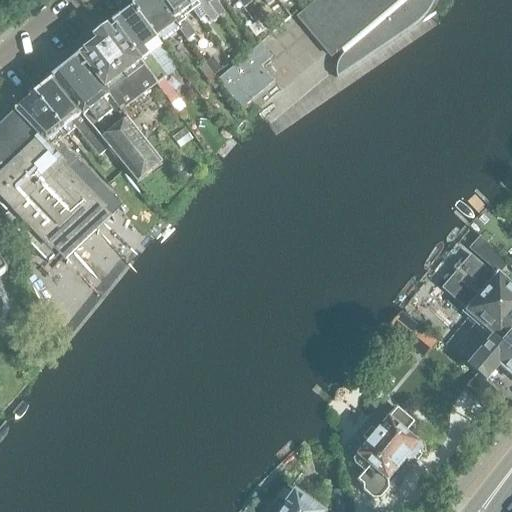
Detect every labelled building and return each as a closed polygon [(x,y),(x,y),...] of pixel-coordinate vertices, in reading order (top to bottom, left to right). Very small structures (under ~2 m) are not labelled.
[(175,26),(156,0),(141,0),(132,8),(133,9),(156,39),(175,26)] [(193,13),(183,0),(156,0),(175,26),(188,41),(196,35),(184,19),(193,13)] [(219,20),(204,0),(183,0),(193,13),(200,23),(206,19),(209,23),(213,24),(219,20)] [(204,0),(217,17),(224,13),(215,0),(204,0)] [(236,0),(244,11),(252,5),(253,4),(250,0),(236,0)] [(317,0),(296,18),(318,44),(328,57),(337,49),(342,54),(339,56),(337,59),(336,61),(335,63),(334,66),(333,69),(333,71),(333,73),(333,76),(334,79),(415,24),(416,22),(420,20),(423,16),(424,15),(427,12),(430,8),(432,4),(433,2),(434,0),(317,0)] [(252,5),(244,11),(252,21),(260,15),(252,5)] [(156,39),(133,9),(112,25),(115,29),(157,85),(165,80),(166,79),(144,50),(157,40),(156,39)] [(157,85),(115,29),(110,33),(109,31),(102,31),(96,36),(95,42),(96,44),(77,58),(79,60),(120,112),(157,85)] [(272,58),(261,45),(232,68),(217,81),(240,111),(274,83),(261,67),(272,58)] [(222,70),(214,59),(206,64),(215,76),(222,70)] [(120,112),(79,60),(52,81),(53,83),(117,161),(137,184),(152,173),(162,164),(127,120),(120,112)] [(211,84),(216,80),(209,71),(204,74),(211,84)] [(117,161),(53,83),(46,88),(45,86),(44,85),(43,85),(42,85),(41,84),(39,85),(37,85),(29,92),(68,137),(76,130),(99,158),(107,168),(117,161)] [(68,137),(29,92),(21,98),(20,99),(20,100),(19,100),(19,101),(19,102),(19,103),(19,104),(19,105),(20,106),(21,108),(14,113),(15,114),(68,171),(77,162),(60,143),(68,137)] [(179,100),(171,105),(176,113),(184,108),(179,100)] [(105,210),(68,171),(15,114),(14,115),(13,114),(0,126),(0,205),(8,214),(4,218),(54,271),(63,261),(64,263),(110,219),(103,211),(105,210)] [(121,209),(77,162),(68,171),(105,210),(103,211),(110,219),(121,209)] [(494,277),(497,279),(509,265),(480,237),(469,249),(497,274),(494,277)] [(511,292),(497,279),(494,277),(471,256),(442,290),(496,336),(469,367),(486,381),(499,366),(511,377),(511,292)] [(414,350),(427,335),(402,313),(389,329),(414,350)] [(412,462),(420,453),(419,445),(405,434),(413,424),(397,410),(377,434),(371,429),(363,439),(368,444),(354,461),(356,465),(365,472),(358,481),(364,487),(364,492),(373,499),(381,499),(389,490),(387,483),(405,462),(412,462)] [(322,511),(315,506),(313,508),(295,495),(287,506),(284,506),(282,507),(281,508),(278,509),(277,511),(276,511),(322,511)]
